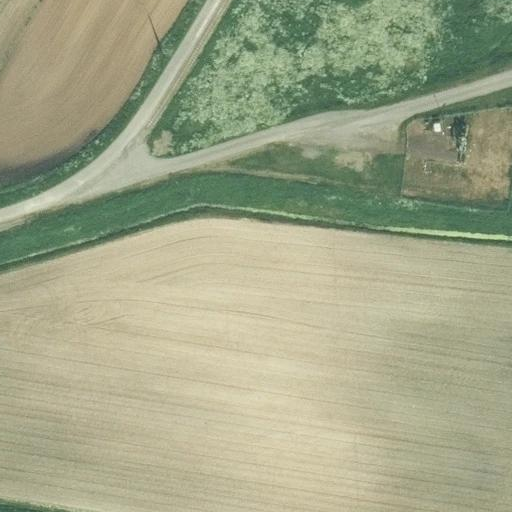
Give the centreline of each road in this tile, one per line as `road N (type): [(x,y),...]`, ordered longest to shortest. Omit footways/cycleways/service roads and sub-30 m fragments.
road 1 (track): [(53,192),(511,66)]
road 2 (track): [(53,192),(113,153),(215,0)]
road 3 (track): [(283,125),(486,182)]
